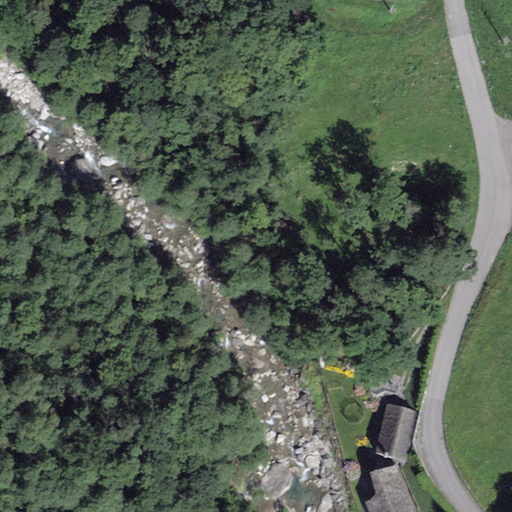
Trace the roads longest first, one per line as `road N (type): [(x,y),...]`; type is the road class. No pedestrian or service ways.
road 1 (unclassified): [(471,511),(435,455),(431,425),(498,188)]
road 2 (unclassified): [(498,188),(453,0)]
